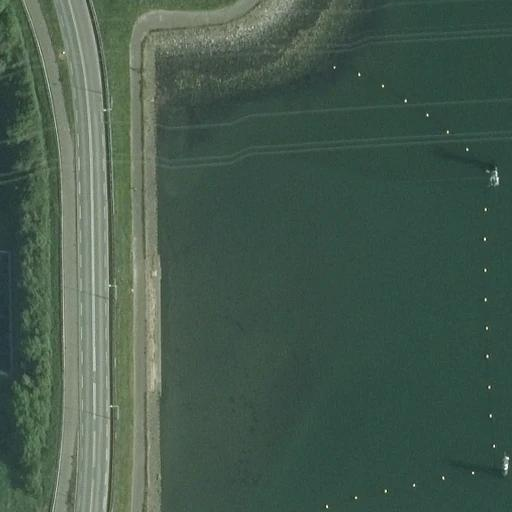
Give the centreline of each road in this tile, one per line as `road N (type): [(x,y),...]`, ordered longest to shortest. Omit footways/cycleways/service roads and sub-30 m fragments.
road 1 (tertiary): [(91,511),(101,444),(100,208),(96,97),(74,0)]
road 2 (motorway): [(511,301),(0,306)]
road 3 (motorway): [(0,351),(511,347)]
